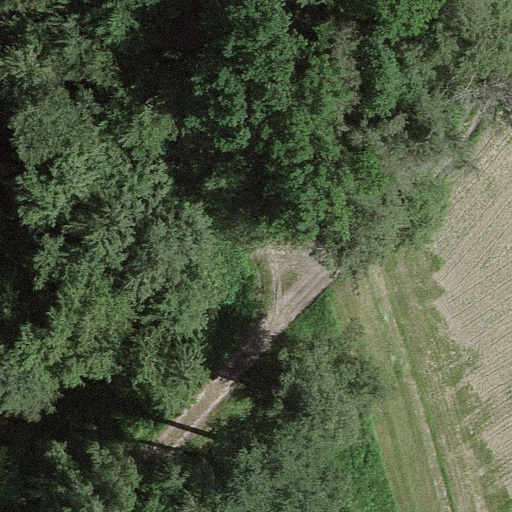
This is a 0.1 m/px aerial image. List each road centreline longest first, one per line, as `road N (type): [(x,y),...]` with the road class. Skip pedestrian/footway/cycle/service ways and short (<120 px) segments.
road 1 (track): [(511,71),(247,369),(98,511)]
road 2 (track): [(321,283),(41,0)]
